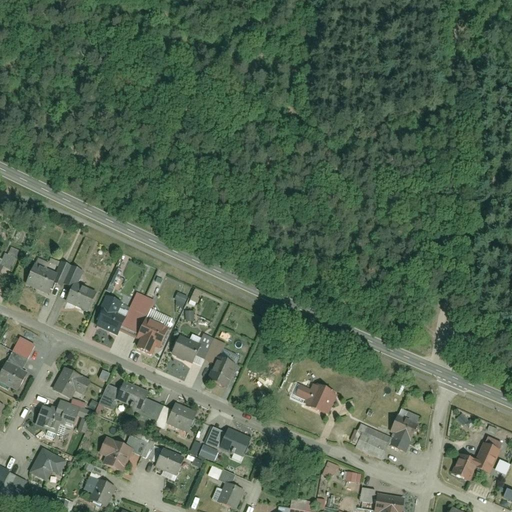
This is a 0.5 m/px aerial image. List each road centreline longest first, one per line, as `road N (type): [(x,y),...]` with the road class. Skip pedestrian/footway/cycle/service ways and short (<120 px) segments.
road 1 (secondary): [(450,376),(0,168)]
road 2 (track): [(438,346),(422,336),(296,75),(310,0)]
road 3 (track): [(444,296),(459,0)]
road 4 (residential): [(283,434),(62,339)]
road 5 (residential): [(430,483),(391,478),(283,434)]
